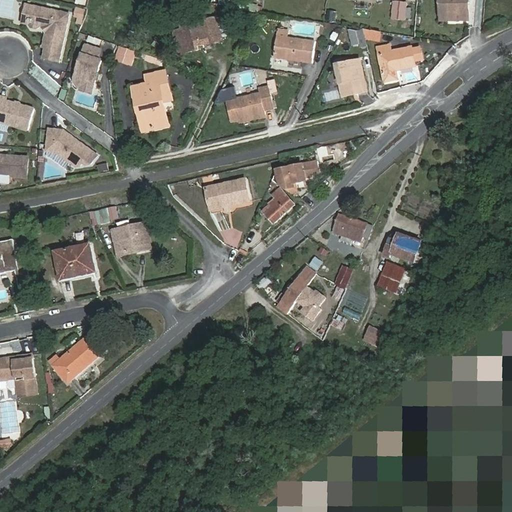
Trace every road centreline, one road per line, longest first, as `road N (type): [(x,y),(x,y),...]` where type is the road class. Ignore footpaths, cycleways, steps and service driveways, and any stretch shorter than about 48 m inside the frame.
road 1 (track): [(430,94),(130,164)]
road 2 (tertiary): [(511,35),(430,94),(325,206)]
road 3 (tertiary): [(325,206),(511,56)]
road 4 (tertiary): [(183,330),(0,483)]
road 5 (residential): [(0,330),(150,299),(164,303),(183,330)]
road 6 (residential): [(139,177),(243,279)]
road 7 (unknown): [(368,263),(414,167),(412,135)]
